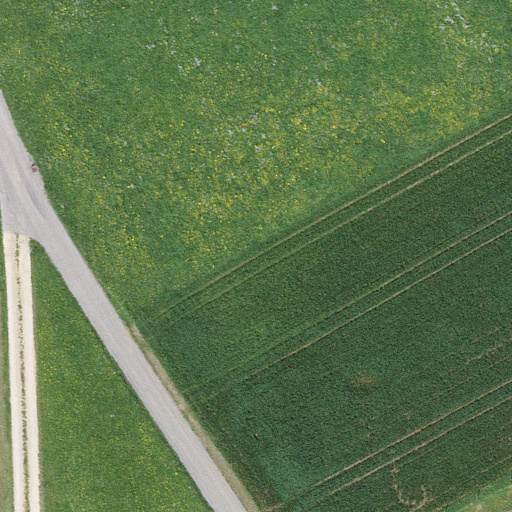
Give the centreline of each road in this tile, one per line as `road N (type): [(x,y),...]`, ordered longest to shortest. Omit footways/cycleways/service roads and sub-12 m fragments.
road 1 (track): [(13,174),(232,511)]
road 2 (track): [(25,511),(13,174)]
